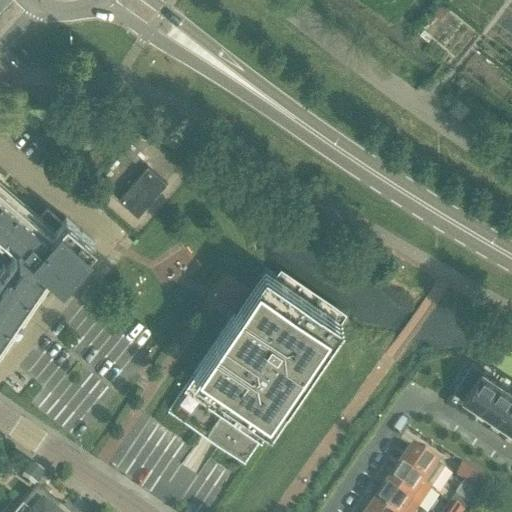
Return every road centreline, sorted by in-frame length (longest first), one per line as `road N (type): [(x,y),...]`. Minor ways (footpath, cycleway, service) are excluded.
road 1 (secondary): [(511,257),(124,0)]
road 2 (unclassified): [(511,168),(278,0)]
road 3 (residential): [(511,456),(413,390),(327,511)]
road 4 (residential): [(0,417),(140,511)]
